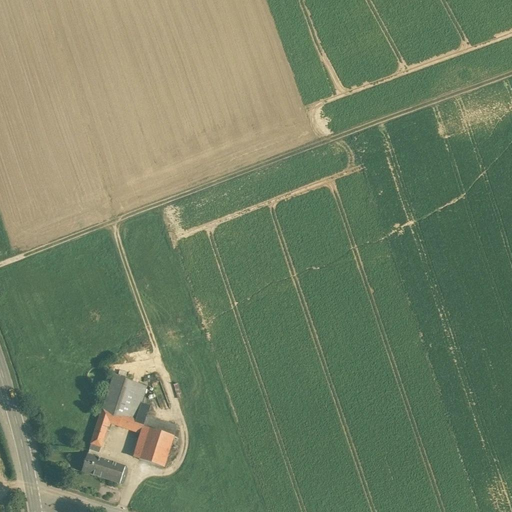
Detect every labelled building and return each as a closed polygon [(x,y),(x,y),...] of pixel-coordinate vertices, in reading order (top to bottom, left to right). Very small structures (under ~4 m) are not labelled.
[(105,382),(106,377),(105,372),(101,368),(96,367),(90,368),(87,372),(85,377),(87,382),(91,386),(96,387),(101,386),(105,382)] [(146,387),(114,376),(103,410),(113,413),(135,420),(141,401),(146,387)] [(141,401),(135,420),(175,433),(178,425),(148,415),(151,404),(141,401)] [(99,459),(110,424),(113,413),(103,410),(87,455),(99,459)] [(165,464),(175,433),(135,420),(113,413),(110,424),(114,425),(139,433),(132,453),(165,464)] [(99,459),(87,455),(82,472),(97,477),(102,460),(99,459)] [(124,467),(102,460),(97,477),(119,484),(124,467)]
